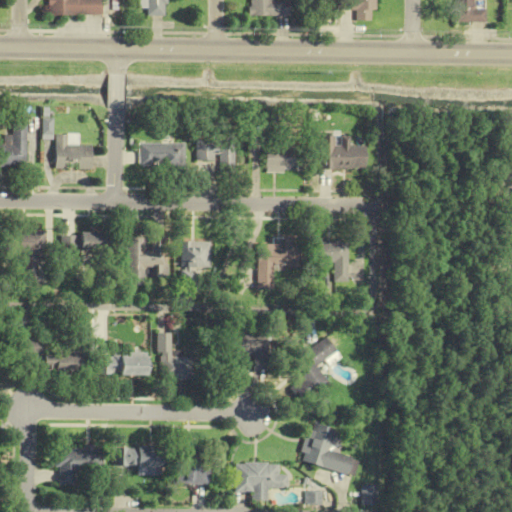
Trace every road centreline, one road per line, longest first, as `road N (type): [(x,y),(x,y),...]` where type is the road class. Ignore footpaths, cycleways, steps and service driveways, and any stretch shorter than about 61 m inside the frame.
road 1 (secondary): [(511,53),(0,46)]
road 2 (residential): [(370,206),(0,199)]
road 3 (residential): [(215,49),(215,0),(18,47)]
road 4 (residential): [(249,415),(26,411)]
